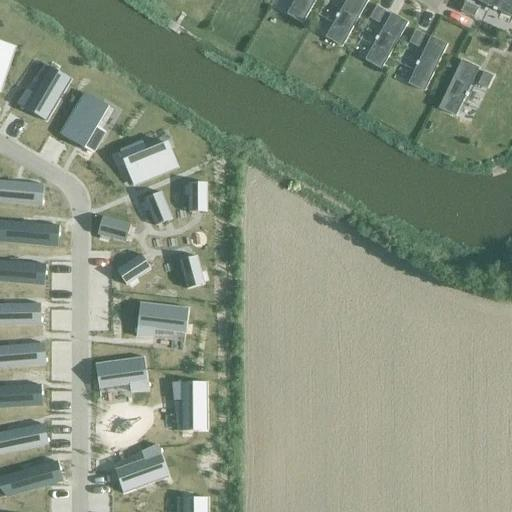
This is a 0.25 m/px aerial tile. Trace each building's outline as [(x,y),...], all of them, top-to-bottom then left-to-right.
[(302,24),(315,0),(294,0),(286,15),(302,24)] [(341,48),(367,2),(364,0),(346,0),(338,16),(336,15),(334,19),(336,19),(325,39),(341,48)] [(511,0),(472,0),(492,10),(492,11),(495,12),(496,11),(511,18),(511,0)] [(473,18),(477,9),(465,4),(461,12),(473,18)] [(378,25),(385,12),(376,8),(369,20),(378,25)] [(380,70),(407,24),(391,15),(377,38),(376,38),(374,41),(375,42),(364,61),(380,70)] [(418,49),(424,36),(415,32),(409,44),(418,49)] [(424,93),(446,46),(430,38),(417,63),(416,63),(415,66),(416,67),(407,85),(424,93)] [(0,85),(13,47),(0,42),(0,85)] [(466,94),(478,69),(461,61),(438,110),(455,118),(465,98),(466,98),(468,95),(466,94)] [(24,91),(15,104),(44,121),(69,80),(48,68),(32,96),(24,91)] [(486,89),(492,77),(483,73),(477,85),(486,89)] [(83,94),(59,135),(90,153),(103,131),(94,126),(106,107),(83,94)] [(141,142),(117,152),(130,186),(175,167),(165,143),(144,152),(141,142)] [(0,182),(0,202),(41,206),(42,186),(0,182)] [(205,184),(188,184),(188,208),(205,208),(205,184)] [(159,193),(144,200),(153,222),(168,216),(159,193)] [(100,218),(96,234),(119,241),(123,224),(100,218)] [(0,223),(0,228),(0,243),(57,248),(58,228),(0,223)] [(135,259),(115,272),(125,286),(145,273),(135,259)] [(197,262),(180,267),(186,290),(202,286),(197,262)] [(0,263),(0,283),(43,287),(45,267),(0,263)] [(139,303),(135,337),(151,338),(152,329),(184,333),(187,309),(139,303)] [(40,306),(0,307),(0,327),(40,326),(40,306)] [(44,346),(0,349),(0,369),(45,366),(44,346)] [(143,358),(96,365),(99,389),(131,384),(132,393),(148,392),(143,358)] [(205,383),(171,383),(172,399),(181,399),(181,431),(205,431),(205,383)] [(40,388),(0,389),(0,409),(41,408),(40,388)] [(44,427),(0,435),(0,455),(48,446),(44,427)] [(145,461),(115,472),(123,495),(168,478),(156,446),(142,453),(145,461)] [(57,464),(1,480),(6,499),(62,483),(57,464)] [(206,511),(206,499),(182,499),(182,511),(206,511)]
